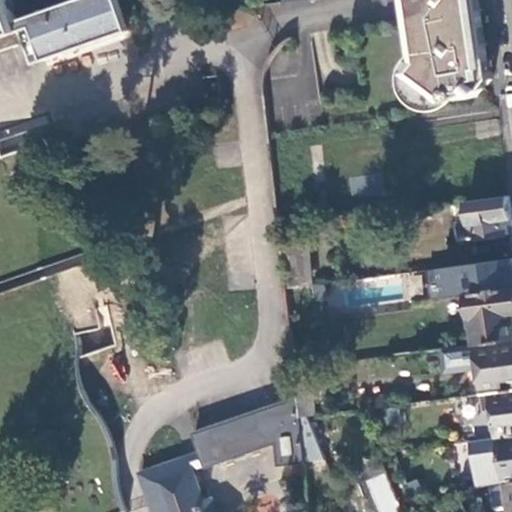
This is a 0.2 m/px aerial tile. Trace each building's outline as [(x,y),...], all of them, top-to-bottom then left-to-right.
[(16,24),(7,0),(0,0),(0,41),(20,34),(16,24)] [(117,0),(86,0),(16,24),(20,34),(32,30),(44,64),(129,34),(117,0)] [(483,11),(482,0),(405,0),(408,22),(415,21),(476,12),(483,11)] [(486,30),(483,11),(476,12),(484,69),(493,78),(486,30)] [(415,21),(417,37),(421,67),(415,75),(417,86),(432,97),(442,96),(450,102),(469,100),(474,95),(477,98),(484,90),(479,86),(474,82),(472,71),(484,69),(476,12),(415,21)] [(415,21),(408,22),(410,38),(417,37),(415,21)] [(20,34),(25,47),(32,68),(44,64),(32,30),(20,34)] [(20,34),(0,41),(0,55),(25,47),(20,34)] [(486,79),(493,78),(484,69),(472,71),(474,82),(479,86),(486,79)] [(0,511),(124,511),(130,510),(124,495),(122,486),(118,453),(113,437),(106,421),(86,386),(80,364),(80,351),(76,330),(73,322),(57,299),(46,279),(0,295),(0,284),(43,269),(41,259),(36,221),(34,213),(27,198),(13,179),(10,172),(2,152),(0,141),(0,511)] [(509,197),(468,203),(473,240),(508,235),(506,220),(511,219),(511,208),(509,197)] [(312,235),(282,239),(288,291),(317,287),(312,235)] [(317,287),(288,291),(300,369),(446,349),(442,323),(407,327),(408,333),(356,340),(349,282),(317,287)] [(511,288),(472,294),(479,345),(511,340),(511,288)] [(511,340),(479,345),(478,345),(448,349),(451,372),(481,368),(484,394),(511,389),(511,340)] [(313,385),(298,387),(299,397),(302,419),(309,418),(317,417),(313,385)] [(511,389),(484,394),(486,413),(496,412),(499,438),(511,436),(511,389)] [(195,434),(206,467),(275,443),(279,466),(303,462),(297,398),(195,434)] [(309,418),(302,419),(306,461),(326,459),(309,418)] [(511,436),(499,438),(499,440),(501,440),(507,483),(505,483),(506,486),(511,484),(511,436)] [(192,467),(145,484),(154,511),(216,511),(212,500),(205,503),(192,467)] [(368,478),(374,511),(397,511),(389,474),(368,478)] [(509,510),(506,486),(492,488),(495,507),(499,511),(509,510)]
